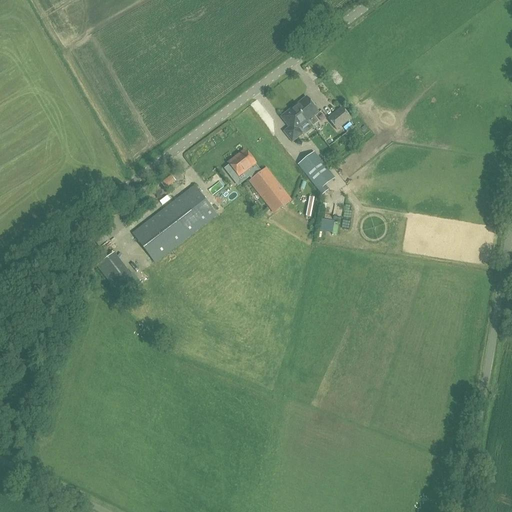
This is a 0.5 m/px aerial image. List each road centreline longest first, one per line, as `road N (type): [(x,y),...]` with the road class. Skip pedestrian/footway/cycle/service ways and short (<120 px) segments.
road 1 (tertiary): [(0,283),(376,0)]
road 2 (unclassified): [(457,511),(511,218)]
